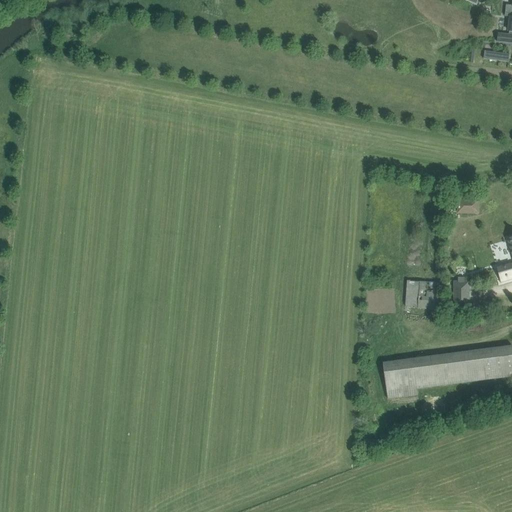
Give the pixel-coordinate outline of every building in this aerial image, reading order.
[(511,0),(511,6),(506,5),(505,16),(511,16),(509,32),(509,35),(498,33),(497,42),(511,43),(511,0)] [(510,63),(511,55),(485,51),(484,59),(510,63)] [(460,200),(460,213),(478,213),(478,200),(460,200)] [(511,264),(497,269),(501,282),(511,278),(511,237),(507,239),(511,254),(511,264)] [(454,282),(454,307),(469,307),(469,282),(465,282),(465,278),(458,278),(458,282),(454,282)] [(407,281),(406,291),(405,306),(417,307),(417,309),(442,311),(444,284),(407,281)] [(417,389),(511,376),(511,345),(413,358),(383,362),(388,399),(418,395),(417,389)]
